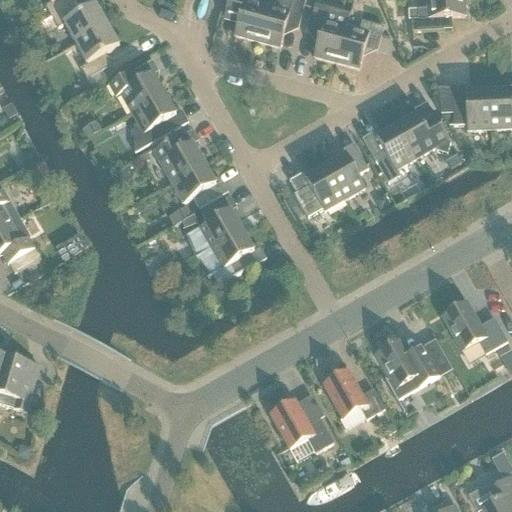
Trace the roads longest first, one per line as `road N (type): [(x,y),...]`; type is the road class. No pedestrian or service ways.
road 1 (residential): [(184,410),(0,311)]
road 2 (residential): [(251,172),(336,330)]
road 3 (residential): [(359,110),(188,59)]
road 4 (residential): [(359,110),(511,18)]
road 5 (residential): [(336,330),(488,244)]
road 6 (residential): [(184,410),(336,330)]
road 7 (residential): [(188,59),(251,172)]
road 8 (residential): [(251,172),(359,110)]
